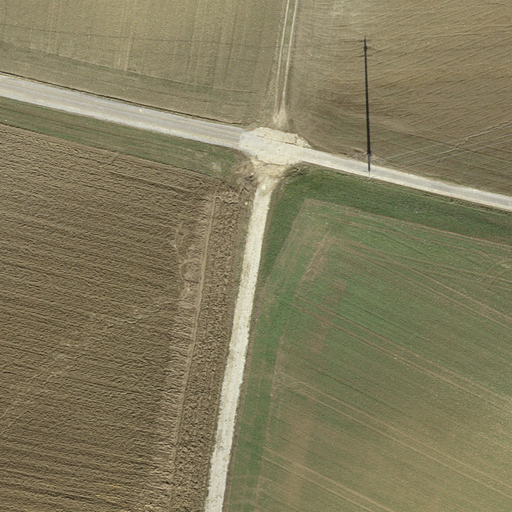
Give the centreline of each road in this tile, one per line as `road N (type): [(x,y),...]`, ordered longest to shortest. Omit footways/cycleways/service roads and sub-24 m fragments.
road 1 (track): [(511,205),(0,82)]
road 2 (track): [(299,0),(212,511)]
